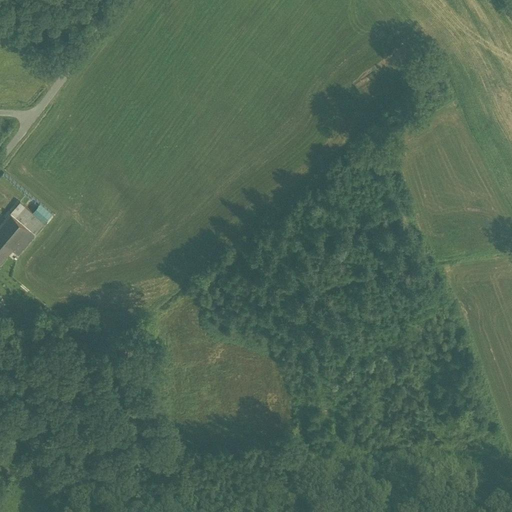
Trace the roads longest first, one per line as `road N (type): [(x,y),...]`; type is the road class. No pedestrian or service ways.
road 1 (track): [(466,511),(366,221)]
road 2 (unclassified): [(35,115),(122,0)]
